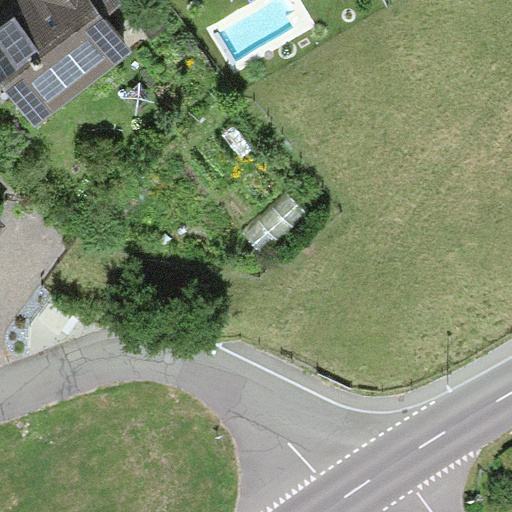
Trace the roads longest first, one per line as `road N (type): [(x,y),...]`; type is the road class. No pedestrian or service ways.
road 1 (residential): [(340,500),(234,385),(179,359),(113,357),(0,398)]
road 2 (secondary): [(396,461),(511,393)]
